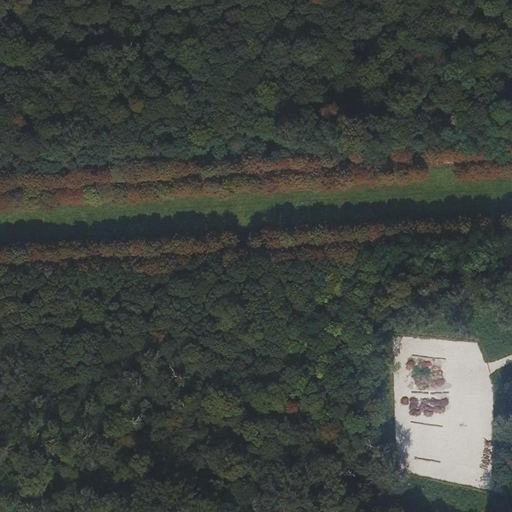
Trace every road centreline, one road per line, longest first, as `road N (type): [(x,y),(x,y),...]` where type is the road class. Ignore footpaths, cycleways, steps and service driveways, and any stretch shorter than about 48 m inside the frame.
road 1 (track): [(0,186),(511,150)]
road 2 (track): [(511,231),(0,264)]
road 3 (track): [(279,511),(0,439)]
